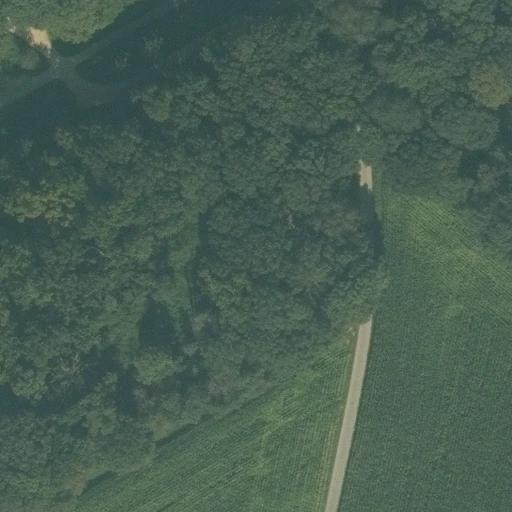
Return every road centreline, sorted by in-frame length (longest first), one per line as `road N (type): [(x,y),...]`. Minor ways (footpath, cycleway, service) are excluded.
road 1 (unclassified): [(329,0),(346,20),(364,76),(373,247),(330,511)]
road 2 (unclassified): [(0,23),(29,34),(87,111),(287,0)]
